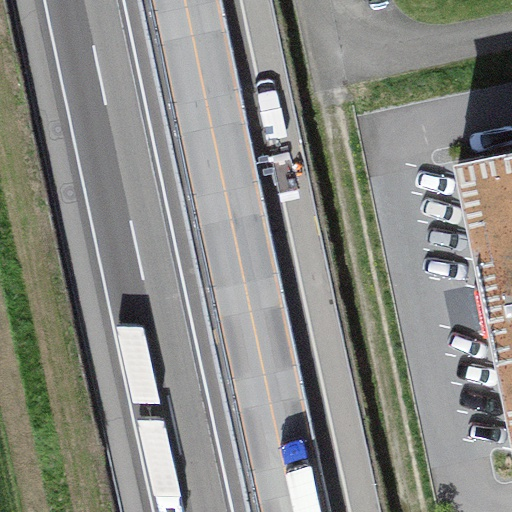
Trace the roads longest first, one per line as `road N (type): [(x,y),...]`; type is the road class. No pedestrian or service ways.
road 1 (motorway): [(311,511),(202,0)]
road 2 (motorway): [(84,0),(193,511)]
road 3 (track): [(319,37),(418,511)]
